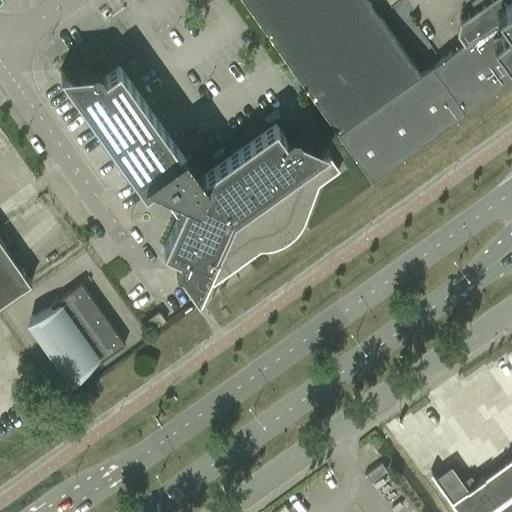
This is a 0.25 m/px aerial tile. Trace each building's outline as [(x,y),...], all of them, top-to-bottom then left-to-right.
[(118,62),(104,71),(100,65),(97,63),(93,63),(90,65),(59,68),(144,187),(146,186),(172,198),(169,205),(176,214),(162,244),(177,251),(174,258),(174,262),(175,265),(179,267),(197,292),(203,278),(212,282),(259,248),(267,248),(274,246),(281,243),(288,239),(294,234),(299,228),(303,222),(317,183),(338,168),(324,148),(328,145),(299,132),(297,129),(294,128),(290,129),(284,133),(274,120),(203,170),(191,152),(185,156),(118,62)] [(0,299),(20,285),(20,286),(30,279),(28,276),(27,276),(23,270),(21,267),(0,238),(0,299)] [(123,341),(79,280),(48,302),(50,305),(29,316),(73,377),(90,361),(92,363),(123,341)] [(165,318),(158,309),(146,317),(153,327),(165,318)] [(511,511),(511,454),(467,487),(453,467),(445,472),(449,477),(440,484),(459,511),(511,511)]
